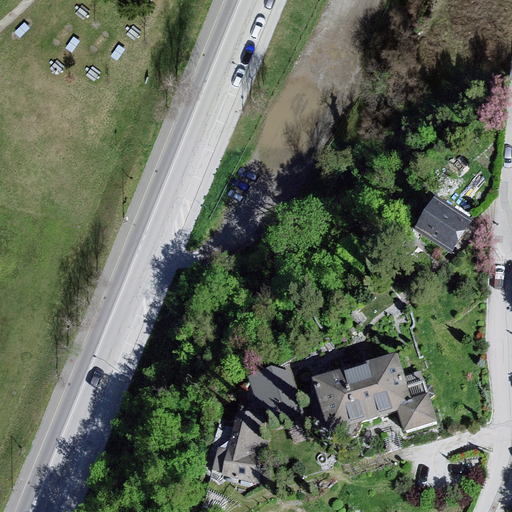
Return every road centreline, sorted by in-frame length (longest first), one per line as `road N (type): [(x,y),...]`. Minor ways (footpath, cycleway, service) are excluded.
road 1 (tertiary): [(32,511),(241,0)]
road 2 (unknown): [(178,251),(214,250),(233,240),(280,187),(357,0)]
road 3 (residential): [(487,511),(501,469),(503,258)]
